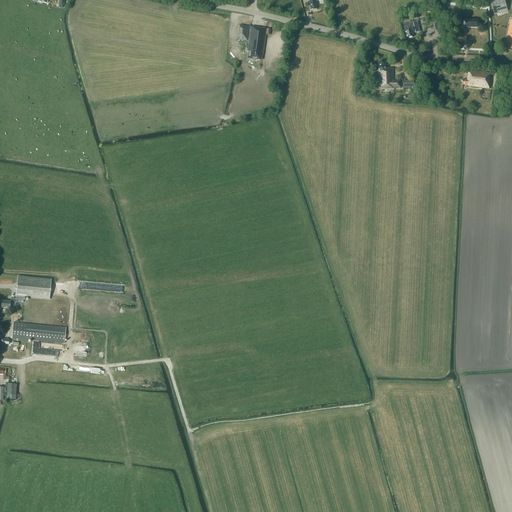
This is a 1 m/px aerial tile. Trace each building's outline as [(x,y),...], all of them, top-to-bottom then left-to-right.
[(310,2),(312,11),(317,9),(316,2),(321,1),(321,0),(310,0),(310,2)] [(508,11),(504,0),(493,0),(491,1),(494,15),(508,11)] [(405,25),(407,30),(406,30),(408,38),(413,37),(412,33),(415,32),(415,33),(419,32),(417,21),(405,25)] [(250,27),(240,26),(238,40),(249,41),(247,52),(249,52),(248,59),(261,61),(262,55),(263,55),(266,35),(270,35),(271,30),(267,30),(267,29),(250,27)] [(379,62),(380,88),(401,87),(401,80),(394,80),(394,68),(386,69),(385,62),(379,62)] [(468,70),(467,80),(462,79),(462,84),(468,85),(468,86),(489,89),(491,73),(468,70)] [(17,276),(15,297),(49,300),(51,280),(17,276)] [(16,306),(16,303),(17,299),(10,298),(10,302),(2,301),(1,308),(9,309),(9,307),(9,309),(10,309),(10,308),(12,308),(12,306),(16,306)] [(66,328),(24,323),(13,322),(12,339),(24,340),(64,344),(66,328)] [(34,342),(32,354),(51,357),(52,350),(40,349),(40,343),(34,342)]
